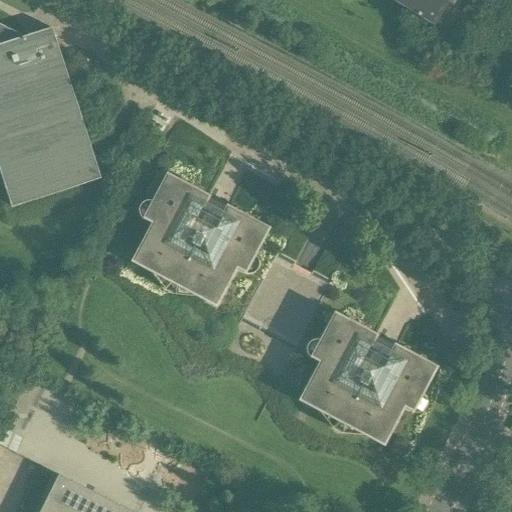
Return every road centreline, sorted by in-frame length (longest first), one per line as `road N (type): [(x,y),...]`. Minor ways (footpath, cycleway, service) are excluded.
road 1 (unclassified): [(509,357),(445,333),(372,218),(138,90)]
road 2 (tertiary): [(439,511),(485,430),(509,357)]
